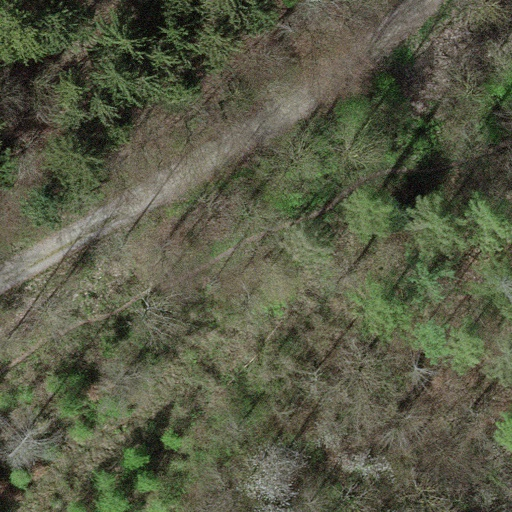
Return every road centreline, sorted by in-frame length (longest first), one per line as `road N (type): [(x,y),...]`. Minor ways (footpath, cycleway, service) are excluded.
road 1 (track): [(36,511),(73,473),(239,345),(320,266),(423,116),(511,24)]
road 2 (track): [(0,271),(285,109),(424,0)]
